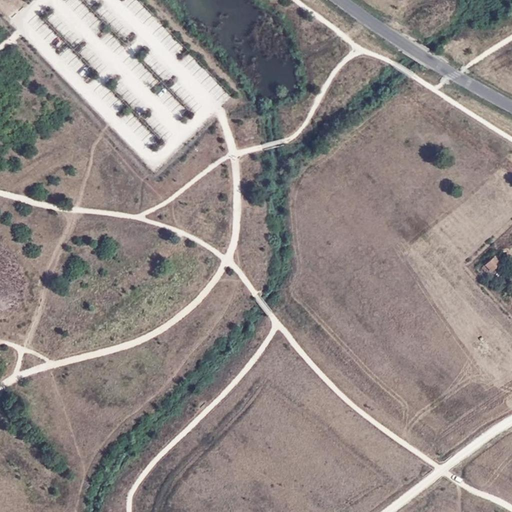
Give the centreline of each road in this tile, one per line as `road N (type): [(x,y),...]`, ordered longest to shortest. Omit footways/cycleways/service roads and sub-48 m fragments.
road 1 (track): [(0,387),(46,364),(121,344),(197,299),(231,247),(233,151)]
road 2 (unclassified): [(511,106),(342,0)]
road 3 (track): [(388,511),(511,421)]
